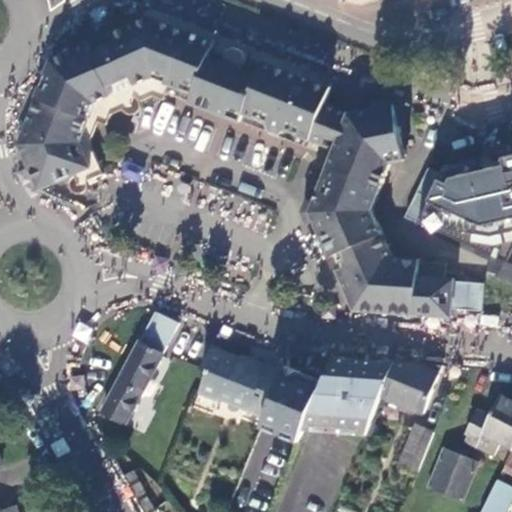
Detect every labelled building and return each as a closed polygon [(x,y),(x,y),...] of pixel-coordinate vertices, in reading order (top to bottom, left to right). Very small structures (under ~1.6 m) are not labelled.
[(248,58),(246,54),(231,48),(227,50),(225,57),(212,52),(215,42),(152,16),(51,59),(19,144),(40,190),(75,175),(91,167),(81,145),(96,103),(152,79),(193,94),(190,103),(243,123),(245,115),(268,124),(268,133),(278,137),(285,131),(312,141),(325,105),(332,88),(264,61),(260,70),(245,65),(248,58)] [(325,105),(312,141),(336,151),(349,114),(325,105)] [(381,108),(349,114),(336,151),(321,191),(317,203),(308,200),(302,214),(307,225),(317,221),(355,310),(453,318),(454,309),(484,311),(486,284),(455,282),(456,280),(447,279),(448,265),(421,263),(420,260),(392,258),(372,212),(391,164),(407,160),(394,106),(381,108)] [(418,223),(441,176),(428,170),(405,218),(418,223)] [(511,186),(478,180),(471,219),(511,226),(511,186)] [(126,424),(180,323),(156,311),(103,411),(126,424)] [(266,370),(210,347),(201,368),(207,370),(198,391),(218,398),(219,396),(246,406),(245,410),(265,419),(285,370),(269,363),(266,370)] [(303,431),(365,436),(380,397),(394,362),(330,358),(322,383),(303,431)] [(441,373),(421,364),(394,362),(380,397),(424,414),(441,373)] [(262,427),(298,442),(303,431),(322,383),(287,368),(285,370),(265,419),(262,427)] [(501,444),(511,450),(511,400),(501,396),(490,417),(476,411),(464,434),(466,436),(463,442),(494,457),(501,444)] [(397,468),(416,476),(434,432),(414,424),(397,468)] [(463,504),(480,463),(444,448),(427,489),(463,504)] [(133,471),(124,476),(143,511),(151,511),(155,510),(133,471)] [(506,511),(511,500),(511,487),(497,481),(481,511),(506,511)] [(0,511),(20,511),(18,503),(0,508),(0,511)]
